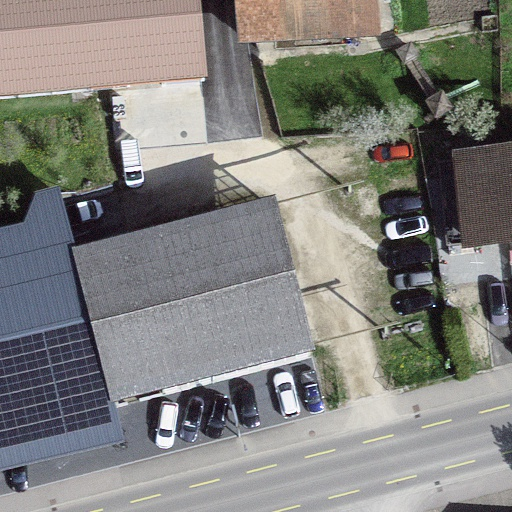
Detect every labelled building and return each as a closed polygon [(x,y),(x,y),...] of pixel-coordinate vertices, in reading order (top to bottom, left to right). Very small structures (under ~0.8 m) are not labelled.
[(0,0),(0,98),(204,81),(196,0),(0,0)] [(242,0),(247,41),(370,34),(368,0),(242,0)] [(511,156),(464,162),(472,245),(511,240),(511,156)] [(75,257),(113,407),(310,357),(272,206),(75,257)] [(11,236),(0,238),(0,450),(58,437),(11,236)] [(484,292),(442,293),(442,321),(484,321),(484,292)]
